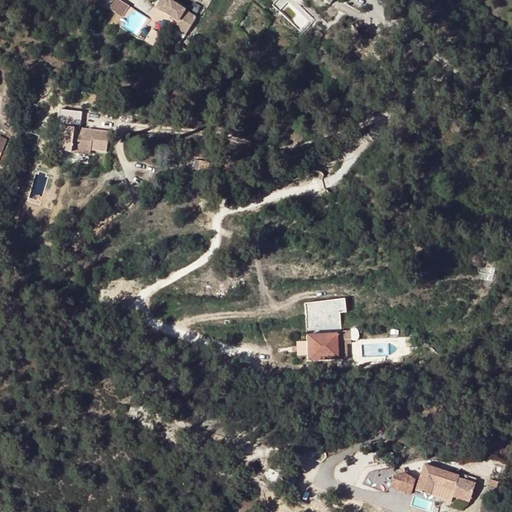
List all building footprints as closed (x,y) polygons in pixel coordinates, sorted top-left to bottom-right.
[(121,17),(128,6),(118,0),(111,0),(107,8),(121,17)] [(185,36),(196,18),(184,11),(186,9),(171,0),(160,0),(155,9),(176,21),(172,28),(185,36)] [(322,35),(318,31),(313,36),(318,40),(322,35)] [(105,152),(108,133),(82,130),(82,121),(66,119),(65,129),(62,128),(60,142),(71,144),(70,148),(90,151),(105,152)] [(0,138),(0,155),(8,139),(1,136),(0,138)] [(214,152),(222,153),(223,142),(215,141),(214,152)] [(70,148),(71,144),(60,142),(59,151),(89,155),(90,151),(70,148)] [(192,173),(198,175),(200,162),(195,161),(192,173)] [(218,166),(200,162),(198,175),(216,179),(218,166)] [(337,302),(303,306),(303,308),(305,317),(339,313),(337,302)] [(349,332),(349,340),(352,341),(357,341),(358,339),(358,336),(358,334),(357,332),(355,329),(351,330),(349,332)] [(296,343),(297,347),(297,352),(297,356),(307,356),(307,361),(337,360),(336,341),(345,340),(349,340),(349,332),(335,333),(336,335),(306,337),(307,342),(296,343)] [(346,359),(345,340),(336,341),(337,360),(346,359)] [(422,470),(436,474),(438,471),(423,466),(422,470)] [(459,475),(458,477),(438,471),(436,474),(422,470),(415,491),(450,503),(452,497),(468,503),(475,480),(459,475)] [(414,481),(415,478),(406,472),(404,474),(404,475),(414,481)]
